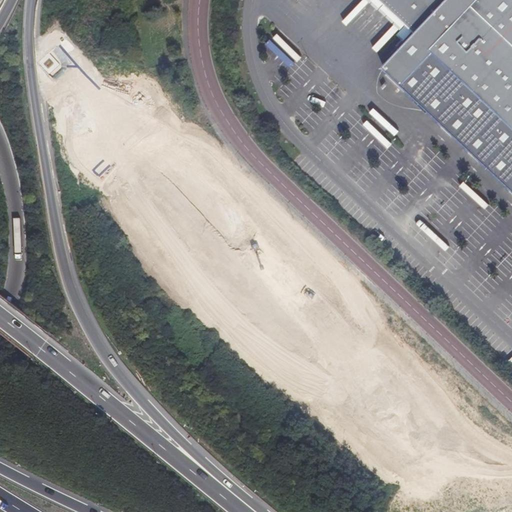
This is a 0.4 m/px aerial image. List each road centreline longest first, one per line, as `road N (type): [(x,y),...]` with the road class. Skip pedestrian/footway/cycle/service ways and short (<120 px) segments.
road 1 (motorway): [(267,511),(167,430),(111,369),(75,304),(35,100),(32,0)]
road 2 (motorway): [(241,511),(0,319)]
road 3 (motorway): [(0,138),(19,242),(12,300),(0,324)]
